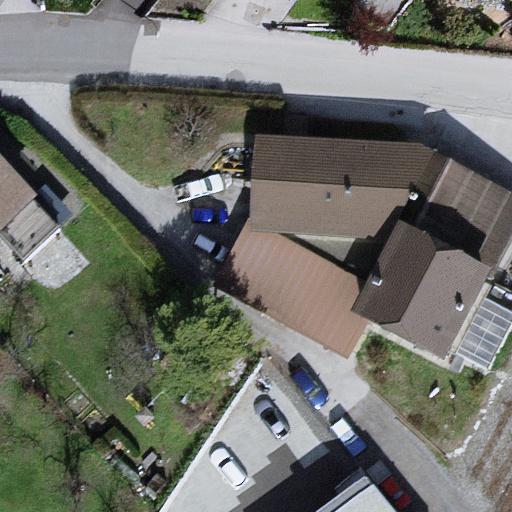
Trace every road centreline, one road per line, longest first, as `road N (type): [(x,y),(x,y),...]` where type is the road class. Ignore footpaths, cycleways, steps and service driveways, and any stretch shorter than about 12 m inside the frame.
road 1 (unknown): [(462,511),(337,387),(172,248),(60,132),(8,34)]
road 2 (residential): [(0,35),(511,106)]
